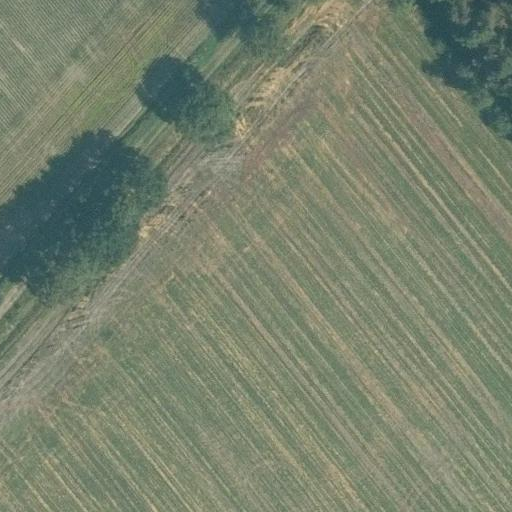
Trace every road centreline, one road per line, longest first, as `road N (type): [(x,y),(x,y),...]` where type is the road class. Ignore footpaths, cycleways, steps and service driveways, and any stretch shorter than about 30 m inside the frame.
road 1 (track): [(0,321),(282,0)]
road 2 (track): [(511,99),(431,0)]
